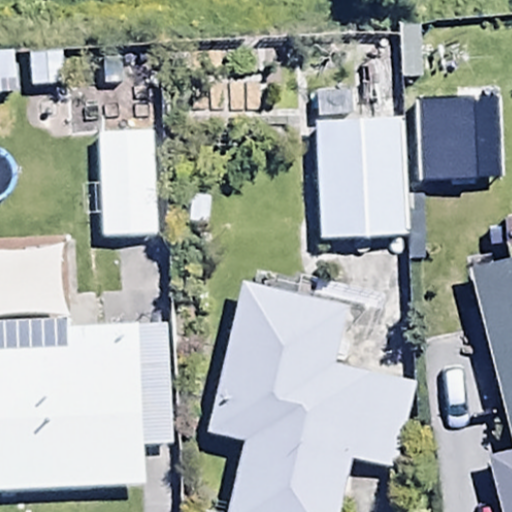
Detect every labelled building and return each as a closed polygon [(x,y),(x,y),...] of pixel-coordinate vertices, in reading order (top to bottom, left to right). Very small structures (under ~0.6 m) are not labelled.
[(44,61),(0,60),(0,106),(44,107),(44,61)] [(503,106),(415,107),(416,198),(504,197),(503,106)] [(320,129),(322,252),(413,250),(411,128),(320,129)] [(157,141),(101,143),(104,249),(160,247),(157,141)] [(511,511),(511,217),(501,220),(511,264),(511,274),(476,283),(511,429),(511,462),(491,468),(501,511),(511,511)] [(244,295),(208,446),(247,455),(234,511),(347,511),(356,474),(396,483),(414,397),(335,380),(348,318),(244,295)] [(0,503),(150,500),(148,455),(175,455),(171,336),(75,338),(74,326),(0,328),(0,503)]
